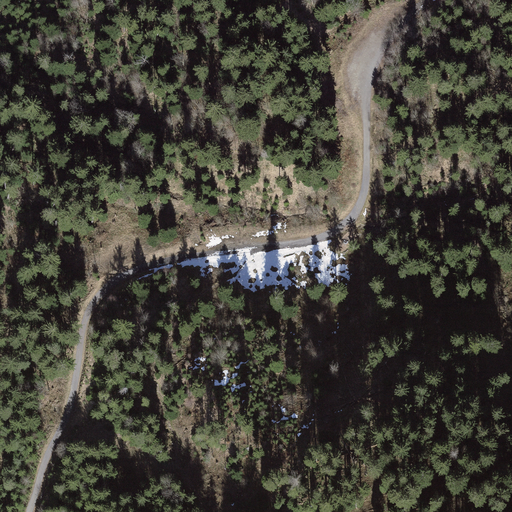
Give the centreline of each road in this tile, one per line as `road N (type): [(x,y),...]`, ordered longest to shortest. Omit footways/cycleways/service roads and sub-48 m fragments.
road 1 (track): [(29,511),(64,415),(86,315),(119,277),(185,254),(255,253)]
road 2 (track): [(255,253),(309,245),(361,207),(368,173),(362,81),(378,47),(435,0)]
